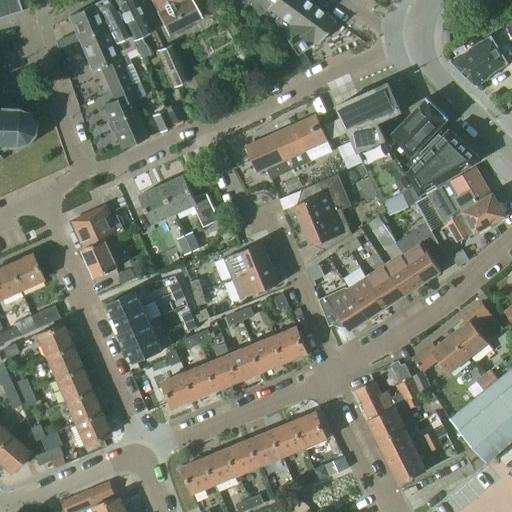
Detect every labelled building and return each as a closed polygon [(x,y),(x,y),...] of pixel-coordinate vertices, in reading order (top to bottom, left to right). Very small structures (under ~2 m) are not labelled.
[(0,0),(0,18),(21,11),(17,0),(0,0)] [(111,0),(103,0),(95,4),(125,67),(131,64),(126,53),(136,48),(131,39),(130,36),(111,0)] [(111,0),(130,36),(131,39),(136,48),(140,58),(149,54),(143,42),(154,38),(134,0),(111,0)] [(150,0),(168,35),(171,33),(198,19),(190,4),(198,0),(150,0)] [(257,18),(267,11),(267,10),(272,3),(267,0),(250,0),(247,3),(257,18)] [(267,10),(267,11),(295,55),(314,43),(317,45),(334,21),(305,0),(267,0),(272,3),(267,10)] [(75,31),(54,40),(57,48),(78,39),(84,52),(91,70),(100,67),(103,65),(118,99),(115,100),(103,106),(110,122),(107,124),(111,133),(114,131),(121,148),(147,137),(129,96),(133,94),(118,58),(113,46),(96,8),(95,5),(68,17),(75,31)] [(492,36),(451,60),(478,86),(496,70),(511,60),(511,47),(510,45),(511,43),(511,24),(507,27),(507,28),(492,37),(492,36)] [(188,80),(171,43),(157,49),(173,86),(188,80)] [(137,98),(144,95),(139,82),(132,85),(137,98)] [(415,186),(384,134),(377,123),(402,112),(400,108),(411,96),(410,95),(396,83),(390,85),(389,83),(338,106),(351,135),(351,134),(382,202),(415,186)] [(387,130),(384,134),(415,186),(420,195),(482,160),(451,130),(449,132),(442,124),(448,118),(427,98),(393,135),(387,130)] [(511,105),(508,100),(501,105),(506,111),(511,106),(511,105)] [(172,105),(163,110),(164,112),(170,125),(180,121),(172,105)] [(0,160),(3,161),(3,150),(4,150),(4,148),(13,148),(13,151),(16,151),(16,148),(25,146),(26,147),(28,146),(27,144),(33,137),(35,138),(36,135),(34,135),(35,125),(37,124),(36,122),(34,123),(29,115),(30,113),(28,111),(27,113),(18,109),(18,107),(16,107),(15,109),(6,108),(6,106),(4,106),(4,109),(0,108),(0,160)] [(164,112),(153,117),(160,132),(171,127),(170,125),(164,112)] [(317,116),(317,115),(246,147),(246,148),(248,147),(259,171),(257,172),(266,168),(271,179),(310,161),(305,150),(327,140),(318,120),(316,117),(317,116)] [(342,117),(324,125),(331,140),(349,131),(342,117)] [(352,140),(339,146),(349,168),(362,162),(352,140)] [(476,168),(429,194),(429,196),(445,223),(446,223),(446,222),(492,195),(477,169),(476,168)] [(176,213),(194,205),(198,203),(195,198),(185,175),(162,185),(176,213)] [(301,190),(305,201),(295,205),(303,226),(341,210),(351,206),(338,175),(301,190)] [(370,179),(360,183),(367,200),(378,195),(370,179)] [(152,224),(176,213),(162,185),(139,196),(152,224)] [(198,203),(194,205),(204,227),(219,220),(206,193),(195,198),(198,203)] [(396,195),(383,201),(389,214),(402,208),(396,195)] [(492,195),(446,222),(446,223),(458,243),(505,216),(493,195),(492,195)] [(341,210),(303,226),(312,246),(321,243),(325,252),(352,234),(351,234),(341,210)] [(77,226),(86,247),(104,239),(105,240),(124,231),(117,215),(108,219),(106,213),(77,226)] [(379,217),(369,224),(373,232),(384,225),(379,217)] [(429,226),(426,221),(395,241),(423,284),(441,271),(433,259),(444,252),(432,231),(429,226)] [(193,232),(185,235),(193,252),(200,248),(193,232)] [(185,235),(177,239),(185,255),(193,252),(185,235)] [(357,238),(346,245),(351,253),(362,246),(357,238)] [(104,239),(86,247),(82,249),(96,278),(117,268),(105,240),(104,239)] [(225,259),(233,279),(271,263),(262,243),(224,259),(224,260),(225,259)] [(351,253),(346,245),(336,252),(341,260),(351,253)] [(463,250),(453,256),(459,266),(469,260),(463,250)] [(400,255),(385,266),(404,295),(423,284),(402,252),(400,254),(400,255)] [(31,254),(8,264),(20,289),(42,280),(31,254)] [(271,263),(233,279),(241,298),(240,299),(240,300),(279,284),(271,263)] [(318,263),(307,271),(313,287),(316,285),(314,280),(324,276),(318,263)] [(0,298),(20,289),(8,264),(0,267),(0,298)] [(385,266),(367,277),(387,307),(404,295),(385,266)] [(118,274),(123,284),(134,279),(130,269),(118,274)] [(367,277),(349,289),(369,319),(387,307),(367,277)] [(190,282),(194,294),(202,291),(198,279),(190,282)] [(178,282),(169,287),(173,294),(182,290),(178,282)] [(369,319),(349,289),(349,288),(320,300),(319,299),(319,300),(330,327),(342,319),(350,331),(369,319)] [(182,290),(173,294),(176,301),(185,297),(182,290)] [(137,291),(108,304),(114,319),(144,306),(137,291)] [(202,291),(194,294),(198,306),(206,303),(202,291)] [(275,297),(280,310),(288,306),(284,294),(275,297)] [(144,306),(114,319),(121,333),(150,320),(161,315),(155,302),(144,306)] [(466,323),(452,335),(469,357),(481,347),(503,329),(488,309),(483,303),(463,318),(462,319),(465,321),(466,323)] [(31,316),(36,328),(59,318),(53,306),(31,316)] [(250,307),(238,312),(242,320),(254,316),(250,307)] [(191,312),(182,316),(185,324),(194,320),(191,312)] [(242,320),(238,312),(227,317),(230,325),(242,320)] [(150,320),(121,333),(127,348),(157,335),(150,320)] [(194,320),(185,324),(188,331),(197,327),(194,320)] [(35,335),(45,357),(71,346),(61,324),(35,335)] [(293,329),(274,336),(285,362),(308,353),(297,327),(293,329)] [(13,328),(2,333),(6,341),(18,336),(14,328),(13,328)] [(207,330),(195,335),(199,343),(211,338),(207,330)] [(157,335),(127,348),(134,363),(163,350),(157,335)] [(199,343),(195,335),(184,340),(187,348),(199,343)] [(433,343),(413,359),(423,371),(439,359),(449,372),(469,357),(452,335),(436,347),(433,343)] [(274,336),(252,345),(263,371),(285,362),(274,336)] [(14,344),(3,350),(6,358),(18,353),(14,344)] [(219,359),(208,363),(218,389),(240,380),(230,354),(225,344),(214,349),(219,359)] [(252,345),(230,354),(240,380),(263,371),(252,345)] [(45,357),(55,379),(81,368),(71,346),(45,357)] [(176,350),(167,353),(172,365),(180,362),(176,350)] [(399,361),(391,365),(395,372),(402,368),(401,366),(399,361)] [(208,363),(185,372),(196,399),(218,389),(208,363)] [(55,379),(64,401),(90,390),(81,368),(55,379)] [(453,417),(450,420),(459,430),(460,431),(459,431),(487,463),(511,441),(511,369),(492,385),(483,392),(461,410),(453,417)] [(491,369),(484,375),(491,384),(498,379),(491,369)] [(185,372),(162,382),(173,408),(196,399),(185,372)] [(491,384),(484,375),(477,380),(485,390),(491,384)] [(401,383),(398,385),(402,392),(406,401),(417,396),(420,394),(416,386),(412,378),(411,378),(409,379),(401,383)] [(25,379),(17,382),(21,394),(29,390),(25,379)] [(375,380),(356,390),(370,419),(395,407),(406,401),(402,392),(401,392),(390,397),(387,391),(382,394),(377,385),(375,380)] [(427,380),(416,386),(420,394),(432,389),(427,380)] [(10,382),(2,385),(6,396),(7,397),(15,394),(10,382)] [(29,390),(21,394),(27,406),(35,402),(29,390)] [(64,401),(74,423),(100,412),(90,390),(64,401)] [(15,394),(7,397),(12,409),(20,405),(15,394)] [(417,396),(406,401),(410,409),(421,403),(417,396)] [(370,419),(368,420),(379,442),(406,429),(395,407),(370,419)] [(100,412),(74,423),(84,446),(109,435),(100,412)] [(317,412),(294,421),(305,447),(328,438),(317,412)] [(294,421),(272,431),(282,457),(305,447),(294,421)] [(38,425),(30,429),(35,440),(38,439),(40,438),(43,437),(38,425)] [(0,443),(8,434),(0,426),(0,443)] [(443,426),(423,436),(427,444),(438,439),(447,434),(443,426)] [(406,429),(379,442),(389,463),(416,449),(406,429)] [(272,431),(250,440),(260,466),(282,457),(272,431)] [(43,437),(40,438),(47,452),(50,461),(53,469),(65,464),(52,433),(43,437)] [(8,434),(0,443),(0,463),(10,473),(28,451),(8,434)] [(438,439),(427,444),(431,452),(441,447),(438,439)] [(250,440),(227,449),(238,475),(260,466),(250,440)] [(227,449),(205,458),(216,484),(238,475),(227,449)] [(416,449),(389,463),(400,484),(426,471),(421,460),(416,449)] [(44,453),(34,457),(38,465),(50,461),(47,452),(44,453)] [(344,457),(335,460),(340,471),(349,468),(344,457)] [(216,484),(205,458),(182,467),(193,493),(216,484)] [(305,476),(293,481),(296,489),(308,484),(305,476)] [(296,489),(293,481),(281,486),(285,494),(296,489)] [(109,483),(62,502),(65,511),(71,511),(74,511),(82,508),(83,511),(126,511),(120,496),(113,499),(111,496),(114,495),(109,483)] [(260,495),(248,500),(251,508),(263,503),(260,495)] [(241,511),(251,508),(248,500),(237,505),(239,511),(241,511)]
